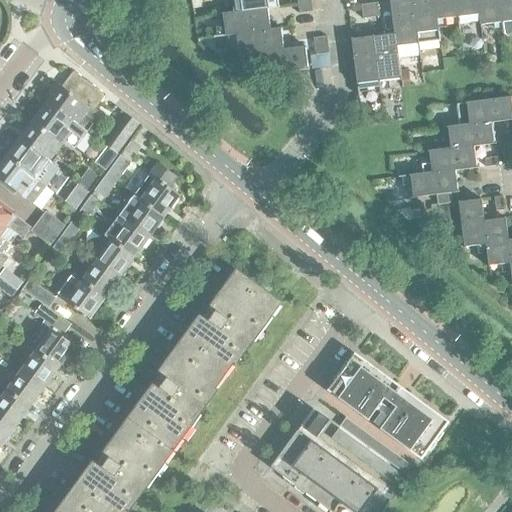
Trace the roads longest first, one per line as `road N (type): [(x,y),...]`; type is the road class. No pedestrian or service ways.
road 1 (residential): [(1,511),(242,180)]
road 2 (residential): [(284,511),(237,477),(374,290)]
road 3 (tertiary): [(68,17),(84,48),(242,180)]
road 4 (residential): [(260,191),(343,90),(333,0)]
road 5 (tertiary): [(374,290),(511,406)]
road 6 (tertiary): [(260,191),(374,290)]
